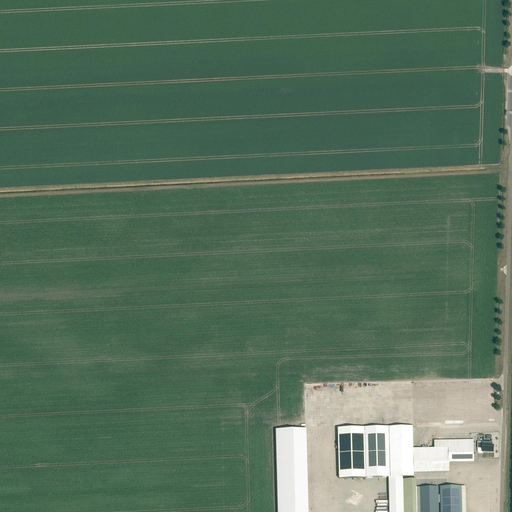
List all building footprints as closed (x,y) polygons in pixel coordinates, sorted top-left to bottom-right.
[(391,478),(414,477),(413,427),(390,428),(390,427),(365,428),(338,429),(339,479),(366,478),(391,478)] [(276,430),(278,511),(308,511),(307,429),(276,430)] [(429,464),(474,463),(474,441),(435,441),(435,450),(419,450),(419,461),(429,461),(429,464)] [(493,452),(493,445),(492,445),(492,443),(478,442),(477,451),(478,452),(478,453),(479,453),(482,453),(482,452),(493,452)] [(420,488),(416,488),(416,479),(401,480),(401,511),(439,511),(439,504),(441,504),(440,511),(466,511),(466,487),(440,487),(441,495),(439,496),(438,487),(420,488)]
